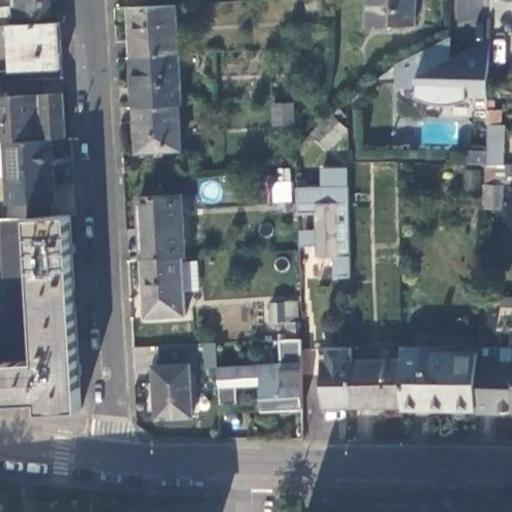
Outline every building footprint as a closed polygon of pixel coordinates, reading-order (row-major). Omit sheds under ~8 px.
[(0,0),(0,5),(13,5),(14,17),(51,14),(50,0),(0,0)] [(323,18),(322,0),(305,0),(307,19),(323,18)] [(372,0),(372,28),(394,28),(394,23),(416,23),(416,0),(372,0)] [(179,54),(177,5),(130,7),(130,23),(132,57),(179,54)] [(12,69),(63,66),(59,21),(9,25),(12,69)] [(452,58),(453,35),(397,61),(397,85),(418,85),(418,94),(421,94),(425,97),(435,100),(445,102),(455,102),(464,100),(469,99),(469,93),(489,94),(491,59),(452,58)] [(491,39),(452,58),(491,59),(479,52),(491,39)] [(182,104),(179,54),(132,57),(134,89),(135,106),(180,104),(182,104)] [(5,96),(4,80),(0,80),(0,139),(65,136),(63,92),(5,96)] [(279,103),(280,122),(303,121),(302,102),(279,103)] [(180,104),(135,106),(136,129),(137,152),(181,149),(180,104)] [(501,109),(489,108),(489,123),(501,123),(501,109)] [(309,141),(325,153),(342,130),(326,119),(309,141)] [(501,123),(489,123),(487,151),(487,164),(486,182),(505,183),(507,123),(501,123)] [(51,139),(3,142),(7,203),(6,204),(7,217),(50,215),(49,200),(54,199),(51,139)] [(468,150),(467,164),(487,164),(487,151),(468,150)] [(347,167),(325,168),(321,172),(321,186),(298,187),(298,213),(317,213),(317,229),(299,229),(299,246),(317,245),(317,256),(332,256),(332,271),(337,276),(350,275),(347,167)] [(291,171),(270,170),(270,202),(291,203),(291,171)] [(486,182),(485,197),(503,198),(503,195),(511,195),(511,183),(505,183),(486,182)] [(183,255),(186,255),(183,193),(141,195),(142,226),(144,257),(183,255)] [(0,403),(39,401),(40,410),(81,408),(79,380),(75,306),(70,214),(50,215),(7,217),(0,217),(0,230),(7,361),(0,360),(0,403)] [(184,258),(183,255),(144,257),(146,305),(146,317),(186,314),(185,291),(184,258)] [(200,257),(184,258),(185,291),(201,290),(200,257)] [(287,338),(301,337),(300,300),(271,302),(272,322),(286,322),(287,338)] [(218,366),(220,401),(237,400),(236,382),(263,381),(265,406),(303,405),(301,337),(287,338),(279,338),(280,363),(218,366)] [(204,367),(215,366),(214,342),(202,343),(204,367)] [(323,406),(353,406),(352,359),(351,346),(321,345),(323,406)] [(404,405),(404,409),(477,408),(479,364),(479,358),(459,358),(459,351),(423,351),(423,358),(402,358),(404,405)] [(352,359),(353,406),(404,405),(402,358),(352,359)] [(156,390),(158,416),(193,415),(190,364),(155,366),(156,390)] [(492,364),(479,364),(477,408),(511,409),(511,370),(492,369),(492,364)]
